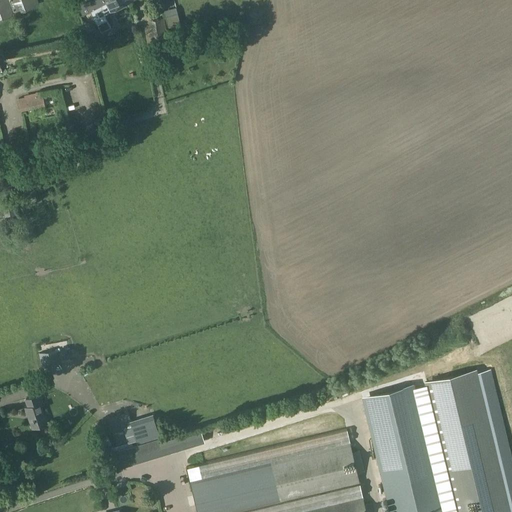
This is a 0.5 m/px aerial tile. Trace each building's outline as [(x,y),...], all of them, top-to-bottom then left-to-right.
[(0,0),(0,17),(36,4),(34,0),(0,0)] [(125,3),(130,0),(114,0),(110,2),(109,0),(104,3),(91,10),(102,31),(112,26),(105,13),(115,8),(117,10),(125,6),(125,3)] [(177,12),(165,15),(168,27),(180,24),(177,12)] [(155,38),(167,36),(164,18),(152,20),(155,38)] [(21,110),(45,105),(42,93),(18,98),(21,110)] [(87,202),(64,205),(66,226),(89,224),(87,202)] [(7,219),(17,217),(15,205),(5,207),(7,219)] [(44,367),(60,363),(57,349),(41,353),(44,367)] [(506,511),(473,376),(425,387),(456,511),(506,511)] [(443,511),(414,388),(364,400),(391,511),(443,511)] [(32,427),(46,422),(39,403),(44,401),(41,393),(26,398),(29,406),(25,407),(32,427)] [(132,419),(129,411),(107,418),(112,433),(134,427),(138,441),(161,435),(154,413),(132,419)] [(119,464),(203,440),(199,426),(115,450),(119,464)] [(196,511),(235,511),(360,483),(351,443),(190,482),(196,511)] [(366,511),(362,496),(296,511),(366,511)]
